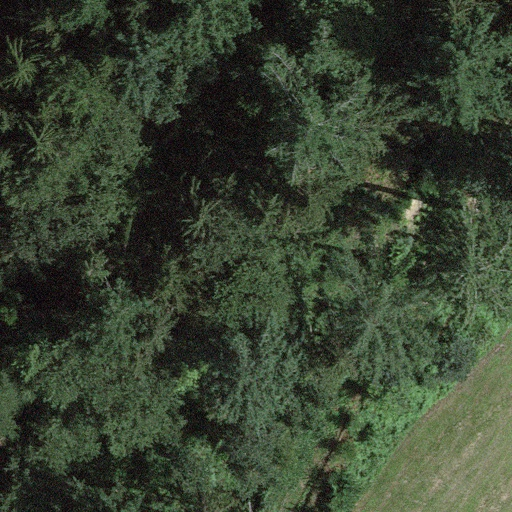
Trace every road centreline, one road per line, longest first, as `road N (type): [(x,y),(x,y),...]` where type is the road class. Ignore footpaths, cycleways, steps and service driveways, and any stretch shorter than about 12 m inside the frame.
road 1 (track): [(288,511),(488,109),(511,11)]
road 2 (track): [(211,0),(66,202),(0,269)]
